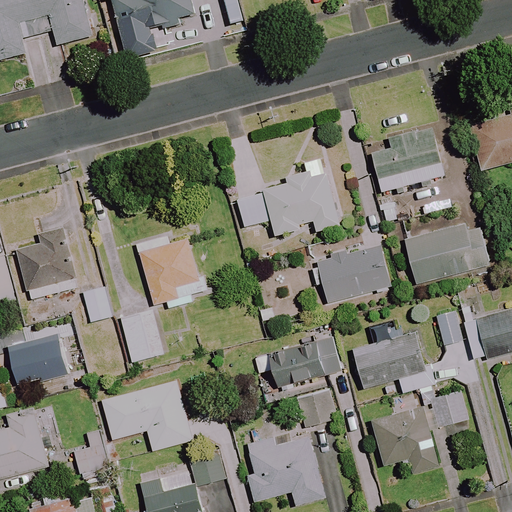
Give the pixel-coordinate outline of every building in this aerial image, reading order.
[(79,0),(0,0),(0,60),(24,55),(20,40),(51,32),(55,47),(90,38),(79,0)] [(110,0),(119,36),(191,18),(186,0),(110,0)] [(511,103),(488,109),(491,119),(468,125),(480,172),(511,163),(511,103)] [(373,151),(383,191),(446,176),(434,124),(393,134),(396,145),(373,151)] [(316,219),(317,225),(318,231),(342,225),(325,157),(306,161),(309,171),(288,177),(290,183),(267,189),(267,193),(240,200),(246,226),(273,219),(277,235),(305,228),(303,223),(316,219)] [(488,266),(477,222),(405,240),(416,284),(488,266)] [(45,244),(16,252),(29,301),(74,290),(59,231),(43,235),(45,244)] [(184,232),(135,246),(153,307),(165,303),(167,310),(192,303),(190,296),(202,292),(184,232)] [(329,300),(392,286),(387,264),(383,245),(320,259),(329,300)] [(111,318),(103,288),(82,294),(89,324),(111,318)] [(511,351),(511,309),(480,318),(476,303),(464,306),(477,360),(511,351)] [(439,314),(445,344),(455,341),(465,339),(459,310),(439,314)] [(131,364),(162,355),(151,312),(119,320),(131,364)] [(426,365),(417,335),(354,353),(364,388),(401,377),(405,391),(439,381),(433,363),(426,365)] [(45,396),(70,390),(55,337),(7,350),(17,386),(40,380),(45,396)] [(339,376),(328,339),(257,362),(262,379),(258,380),(264,399),(339,376)] [(190,442),(174,383),(102,401),(112,441),(146,432),(152,452),(190,442)] [(335,420),(326,388),(295,397),(303,428),(335,420)] [(436,428),(466,421),(459,391),(429,398),(436,428)] [(395,416),(393,409),(360,416),(366,441),(375,439),(381,467),(407,461),(410,474),(436,468),(424,417),(409,420),(407,413),(395,416)] [(7,417),(10,429),(0,431),(0,479),(48,467),(43,449),(56,446),(50,423),(37,427),(33,410),(7,417)] [(294,506),(324,498),(308,437),(278,445),(276,438),(246,446),(254,474),(246,476),(253,503),(291,492),(294,506)] [(107,468),(101,445),(74,452),(79,475),(107,468)] [(224,480),(217,450),(189,457),(196,487),(224,480)] [(194,511),(199,511),(188,467),(137,480),(145,511),(194,511)] [(94,511),(90,494),(29,510),(30,511),(94,511)]
